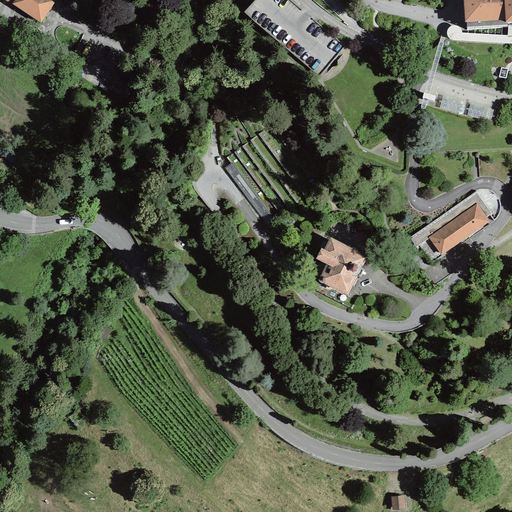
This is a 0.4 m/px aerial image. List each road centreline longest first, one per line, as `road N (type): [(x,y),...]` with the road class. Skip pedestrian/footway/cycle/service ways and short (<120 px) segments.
road 1 (unclassified): [(420,69),(415,200),(430,204),(487,182),(503,193),(506,207),(418,320),(391,327),(318,306),(301,294),(225,183),(210,175),(203,188),(327,389),(383,417),(422,423),(511,400)]
road 2 (tertiary): [(511,422),(421,462),(324,451),(253,402),(110,229),(93,219),(36,226),(0,219)]
road 3 (unknown): [(161,63),(213,65),(215,176)]
road 4 (unclassified): [(303,0),(383,56),(420,69)]
road 5 (unknown): [(41,35),(66,23),(161,63)]
